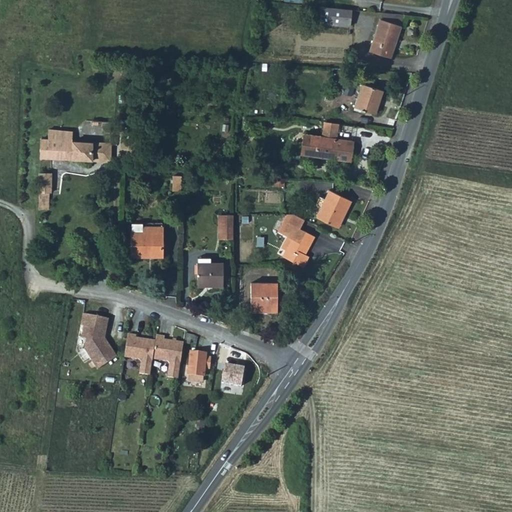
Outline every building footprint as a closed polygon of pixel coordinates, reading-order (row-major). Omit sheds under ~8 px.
[(319,20),(351,23),(352,6),(321,3),(319,20)] [(369,48),(390,55),(404,11),(382,9),(369,48)] [(375,111),(383,89),(362,82),(355,104),(375,111)] [(332,154),(349,156),(352,136),(334,134),(336,123),(322,122),(321,132),(304,130),(302,149),(320,152),(320,150),(332,151),(332,154)] [(42,136),(41,157),(59,158),(62,158),(63,138),(74,138),(74,128),(49,125),(49,137),(42,136)] [(125,131),(125,146),(138,146),(139,131),(125,131)] [(62,158),(94,159),(94,138),(79,138),(74,138),(63,138),(62,158)] [(111,139),(94,138),(94,159),(111,159),(111,139)] [(40,190),(52,190),(52,170),(41,170),(40,190)] [(173,187),(182,187),(182,172),(173,172),(173,187)] [(318,211),(340,220),(345,208),(347,209),(353,192),(330,183),(326,192),(318,211)] [(234,234),(234,210),(222,210),(223,234),(234,234)] [(286,212),(279,226),(288,231),(293,233),(288,244),(284,251),(305,262),(311,251),(307,248),(316,230),(302,223),(305,216),(295,212),(286,212)] [(254,214),(239,214),(238,261),(253,261),(254,214)] [(133,226),(163,231),(163,220),(133,220),(133,226)] [(133,254),(164,254),(163,231),(133,226),(133,254)] [(293,233),(288,231),(283,241),(288,244),(293,233)] [(199,280),(225,280),(225,259),(212,259),(199,259),(199,280)] [(279,278),(252,278),(252,304),(279,304),(279,278)] [(109,317),(83,312),(81,324),(84,325),(82,337),(87,338),(85,348),(98,368),(117,356),(105,336),(109,317)] [(135,332),(127,331),(124,353),(139,355),(141,358),(139,369),(150,371),(152,355),(167,357),(169,360),(167,373),(178,375),(183,339),(163,336),(164,333),(155,331),(155,337),(135,335),(135,332)] [(206,350),(191,348),(188,376),(203,378),(204,365),(209,365),(210,354),(205,354),(206,350)] [(244,367),(224,364),(221,383),(241,386),(244,367)]
